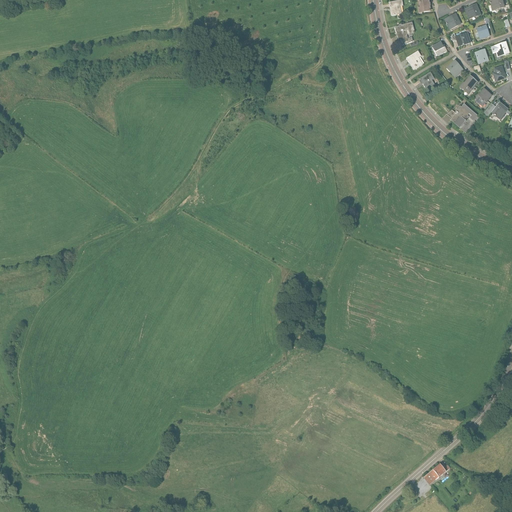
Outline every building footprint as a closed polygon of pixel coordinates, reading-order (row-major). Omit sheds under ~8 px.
[(427,0),(419,0),(422,13),(430,11),(427,0)] [(504,8),(501,0),(491,0),(490,1),(492,8),(499,6),(500,9),(504,8)] [(389,3),(390,8),(390,9),(392,16),(391,16),(402,14),(400,7),(403,6),(402,1),(394,3),(389,3)] [(476,5),(465,10),(468,18),(475,15),(476,17),(480,15),(476,5)] [(460,24),(455,15),(451,17),(449,19),(449,18),(445,21),(447,24),(446,25),(447,25),(448,28),(455,24),(456,27),(460,24)] [(395,28),(399,42),(400,46),(413,43),(411,38),(408,39),(407,35),(413,33),(413,32),(414,32),(412,23),(395,28)] [(476,30),(480,40),(489,37),(486,27),(476,30)] [(454,34),(451,36),(453,42),(456,41),(458,47),(462,46),(463,46),(464,46),(464,45),(470,43),(467,34),(455,38),(454,34)] [(443,48),(440,42),(432,47),(437,57),(447,52),(445,47),(443,48)] [(493,48),(491,48),(493,54),(496,53),(496,55),(501,53),(501,56),(509,54),(505,43),(501,45),(499,46),(498,46),(494,47),(493,47),(493,48)] [(475,54),(478,63),(481,62),(482,64),(488,62),(484,50),(481,52),(479,53),(479,52),(475,54)] [(406,59),(409,64),(410,63),(414,70),(413,70),(413,71),(422,65),(420,61),(418,58),(421,57),(418,52),(406,59)] [(454,62),(447,69),(449,72),(452,70),(457,76),(462,71),(459,67),(457,65),(454,62)] [(501,68),(494,70),(496,76),(494,77),(496,82),(505,79),(501,68)] [(421,79),(422,82),(423,84),(423,85),(426,91),(431,88),(435,86),(431,81),(434,79),(433,77),(430,73),(420,80),(421,79)] [(477,84),(469,78),(464,84),(463,84),(460,88),(465,92),(467,90),(469,92),(477,84)] [(487,93),(483,90),(475,100),(479,104),(487,93)] [(485,104),(491,96),(487,93),(479,104),(480,105),(482,102),(485,104)] [(488,108),(483,114),(488,118),(491,113),(498,118),(500,116),(502,118),(508,111),(507,110),(499,104),(499,103),(492,112),(488,108)] [(456,121),(454,123),(459,127),(459,128),(463,124),(465,122),(465,121),(468,117),(467,116),(468,114),(471,116),(469,118),(473,121),(477,116),(464,105),(461,108),(460,107),(455,113),(451,110),(450,111),(446,114),(446,115),(454,121),(455,120),(456,121)] [(424,478),(430,485),(435,481),(438,478),(439,479),(446,472),(449,469),(446,464),(442,468),(440,465),(433,471),(424,478)]
